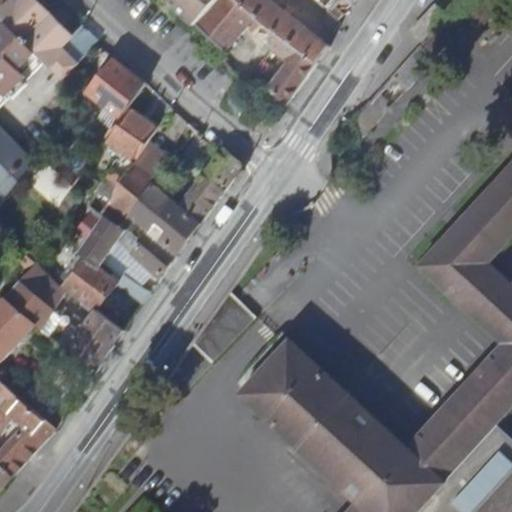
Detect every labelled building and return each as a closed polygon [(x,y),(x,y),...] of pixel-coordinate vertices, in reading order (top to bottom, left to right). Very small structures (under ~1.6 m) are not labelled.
[(0,18),(6,25),(23,42),(51,14),(36,0),(21,0),(17,4),(12,0),(9,0),(0,10),(0,18)] [(169,0),(196,25),(218,0),(169,0)] [(328,48),(267,0),(218,0),(196,25),(226,52),(245,29),(255,18),(260,21),(266,25),(274,31),(279,34),(318,62),(328,48)] [(318,0),(328,8),(325,11),(337,21),(342,16),(332,7),(338,0),(318,0)] [(342,133),(357,149),(464,29),(474,38),(508,0),(461,0),(447,15),(437,4),(414,30),(425,41),(342,133)] [(318,21),(337,36),(344,26),(337,21),(325,11),(318,21)] [(71,35),(51,14),(23,42),(45,64),(63,81),(76,66),(65,54),(66,54),(60,47),(72,35),(71,35)] [(255,18),(245,29),(250,33),(260,21),(255,18)] [(72,35),(60,47),(66,54),(65,54),(76,66),(100,40),(86,28),(88,25),(87,22),(85,20),(71,35),(72,35)] [(0,30),(0,95),(7,102),(45,64),(23,42),(6,25),(0,30)] [(266,25),(261,34),(268,39),(274,31),(266,25)] [(269,64),(278,52),(286,59),(290,62),(280,76),(271,89),(285,103),(289,104),(302,84),(318,62),(279,34),(270,47),(272,48),(264,60),(269,64)] [(117,58),(88,95),(119,120),(145,82),(127,67),(117,58)] [(286,59),(276,72),(280,76),(290,62),(286,59)] [(119,120),(98,151),(132,175),(135,169),(151,143),(119,120)] [(0,189),(8,197),(26,175),(36,161),(0,125),(0,189)] [(196,129),(172,162),(169,165),(174,169),(201,134),(196,129)] [(151,143),(135,169),(154,186),(169,165),(172,162),(151,143)] [(224,147),(179,205),(202,224),(244,168),(244,164),(224,147)] [(26,175),(60,207),(71,190),(50,169),(56,163),(44,151),(36,161),(26,175)] [(503,345),(409,448),(292,341),(241,398),(358,504),(350,511),(422,511),(448,483),(446,481),(496,427),(511,409),(511,279),(493,262),(511,241),(511,166),(418,269),(503,345)] [(154,186),(133,215),(141,222),(149,230),(172,200),(154,186)] [(0,208),(8,197),(0,189),(0,208)] [(172,200),(149,230),(179,255),(190,241),(202,224),(179,205),(172,200)] [(113,207),(81,255),(84,257),(99,268),(118,240),(125,230),(118,225),(127,212),(116,202),(113,207)] [(141,222),(122,243),(131,251),(149,230),(141,222)] [(149,230),(131,251),(161,279),(169,268),(179,255),(149,230)] [(32,249),(43,260),(50,252),(40,242),(32,249)] [(22,258),(31,271),(39,265),(26,253),(22,258)] [(66,284),(65,285),(90,303),(97,308),(116,285),(142,304),(152,291),(124,275),(119,282),(99,268),(84,257),(66,284)] [(37,323),(98,370),(112,349),(125,329),(97,308),(85,322),(79,329),(55,312),(67,293),(39,265),(31,271),(6,300),(37,323)] [(194,345),(213,365),(258,320),(232,293),(194,345)] [(37,323),(6,300),(3,303),(0,299),(0,368),(7,359),(15,349),(37,323)] [(90,303),(79,318),(85,322),(97,308),(90,303)] [(0,390),(0,391),(9,400),(0,409),(0,420),(8,411),(20,397),(5,384),(0,390)] [(23,424),(0,449),(0,460),(14,474),(33,452),(54,427),(20,397),(8,411),(13,415),(23,424)] [(8,411),(0,420),(0,430),(13,415),(8,411)] [(511,511),(511,441),(496,427),(446,481),(448,483),(422,511),(511,511)] [(0,488),(14,474),(0,460),(0,488)]
